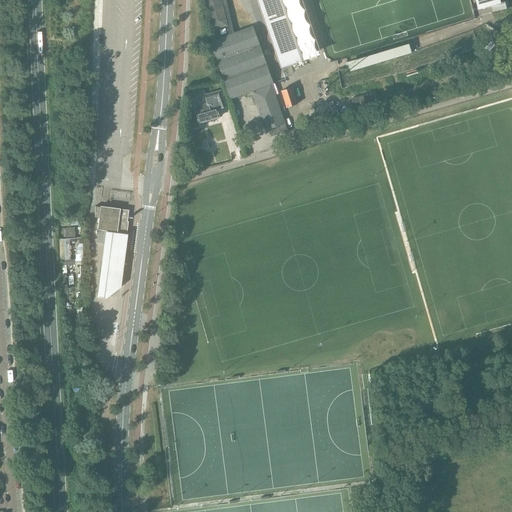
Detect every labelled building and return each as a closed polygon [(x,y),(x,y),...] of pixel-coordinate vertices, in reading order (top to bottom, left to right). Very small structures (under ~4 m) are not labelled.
[(230,99),(252,91),(271,84),(273,83),(253,26),(234,33),(226,0),(205,0),(212,29),(227,25),(229,34),(210,41),(230,99)] [(257,0),(281,68),(302,61),(281,0),(257,0)] [(481,0),(483,7),(492,5),(494,11),(492,11),(492,12),(511,7),(511,6),(508,7),(507,1),(500,2),(499,0),(481,0)] [(482,39),(479,28),(473,29),(476,41),(482,39)] [(460,30),(348,63),(352,78),(465,45),(460,30)] [(278,81),(280,88),(291,84),(288,78),(278,81)] [(287,131),(271,84),(252,91),(265,130),(270,128),(273,136),(287,131)] [(189,90),(191,96),(206,92),(204,86),(189,90)] [(290,89),(287,90),(282,91),(287,107),(295,105),(290,89)] [(197,114),(199,123),(219,117),(217,109),(225,106),(221,90),(205,94),(208,104),(196,107),(198,114),(197,114)] [(378,102),(375,91),(345,99),(349,111),(378,102)] [(317,106),(320,116),(336,112),(333,101),(317,106)] [(198,169),(192,147),(187,148),(187,150),(188,154),(193,170),(198,169)] [(96,229),(125,233),(125,227),(127,216),(127,211),(119,210),(118,209),(100,206),(99,207),(94,206),(94,217),(98,218),(96,229)] [(61,260),(62,265),(74,264),(73,260),(64,260),(64,245),(63,245),(63,242),(65,242),(65,243),(68,243),(68,242),(69,242),(71,242),(71,241),(74,241),(74,236),(74,232),(67,232),(67,228),(62,228),(63,237),(60,237),(60,245),(59,245),(59,260),(61,260)] [(126,234),(105,231),(96,296),(105,298),(120,287),(126,234)]
